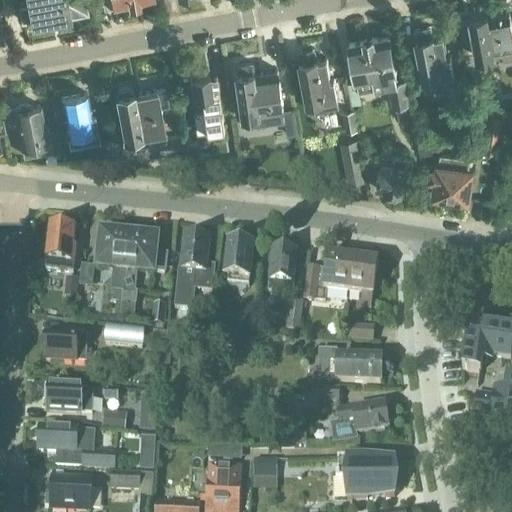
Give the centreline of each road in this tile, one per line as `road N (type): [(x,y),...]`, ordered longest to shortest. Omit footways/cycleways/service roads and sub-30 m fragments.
road 1 (residential): [(421,237),(14,187)]
road 2 (tertiary): [(0,68),(359,0)]
road 3 (residential): [(0,507),(14,187)]
road 4 (residential): [(442,476),(427,396),(421,237)]
